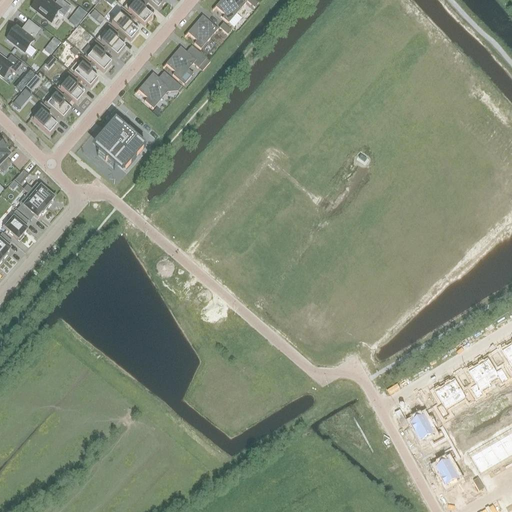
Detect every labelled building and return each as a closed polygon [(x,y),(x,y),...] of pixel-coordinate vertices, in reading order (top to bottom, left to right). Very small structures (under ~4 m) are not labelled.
[(47,0),(37,0),(32,8),(52,23),(59,13),(64,17),(70,9),(59,0),(55,6),(47,0)] [(130,0),(123,9),(144,27),(149,22),(149,21),(152,17),(141,7),(145,3),(141,0),(130,0)] [(144,0),(158,11),(162,6),(166,2),(163,0),(144,0)] [(241,0),(222,0),(215,8),(216,9),(225,16),(222,19),(229,24),(246,4),(241,0)] [(253,0),(248,0),(247,2),(254,9),(255,8),(254,7),(257,4),(258,5),(258,4),(253,0)] [(78,8),(73,15),(81,21),(86,14),(78,8)] [(118,15),(110,24),(131,43),(135,37),(139,33),(127,23),(131,18),(122,11),(118,15)] [(202,17),(187,34),(197,42),(194,45),(201,51),(218,30),(202,17)] [(17,28),(7,41),(24,54),(35,41),(31,38),(38,29),(29,22),(23,29),(24,29),(22,32),(17,28)] [(223,24),(219,29),(228,36),(232,31),(223,24)] [(104,31),(96,40),(117,58),(122,53),(125,49),(114,39),(118,34),(108,26),(104,31)] [(52,39),(48,44),(55,49),(59,44),(52,39)] [(92,49),(85,57),(104,74),(108,69),(108,68),(112,64),(100,54),(104,50),(95,42),(90,47),(92,49)] [(80,52),(74,47),(71,52),(76,56),(80,52)] [(181,48),(166,65),(175,73),(172,76),(179,82),(188,71),(193,65),(196,62),(192,58),(189,55),(187,53),(181,48)] [(198,52),(192,58),(196,62),(193,65),(198,69),(206,60),(198,52)] [(0,57),(0,75),(4,78),(11,70),(15,74),(22,65),(11,56),(6,63),(0,57)] [(81,57),(69,71),(90,89),(95,84),(94,84),(98,80),(86,70),(91,65),(81,57)] [(206,60),(198,69),(202,72),(210,63),(206,60)] [(31,71),(23,81),(27,85),(35,75),(31,71)] [(153,74),(138,92),(147,99),(145,102),(151,108),(165,92),(169,88),(168,87),(159,79),(153,74)] [(65,79),(57,89),(77,105),(81,100),(84,96),(73,86),(77,81),(70,75),(66,79),(65,79)] [(169,88),(165,92),(168,93),(178,93),(181,88),(173,81),(169,85),(168,87),(169,88)] [(30,92),(34,87),(30,83),(26,88),(30,92)] [(52,95),(44,104),(63,121),(68,116),(67,115),(71,111),(59,101),(63,97),(54,89),(50,94),(52,95)] [(21,96),(14,105),(19,110),(26,101),(21,96)] [(38,111),(30,120),(50,136),(54,131),(57,127),(46,117),(50,112),(41,104),(36,110),(38,111)] [(115,122),(96,144),(109,155),(109,156),(112,159),(113,158),(126,170),(145,148),(133,137),(133,136),(128,132),(128,133),(115,122)] [(2,146),(0,147),(0,169),(3,173),(12,164),(7,159),(10,156),(5,151),(6,150),(2,146)] [(23,172),(16,181),(20,186),(28,177),(23,172)] [(27,186),(23,191),(28,194),(47,210),(51,205),(50,204),(55,199),(37,184),(31,190),(27,186)] [(22,206),(18,211),(30,221),(34,217),(37,220),(42,214),(43,215),(47,210),(28,194),(19,204),(22,206)] [(12,217),(2,228),(20,242),(24,237),(23,236),(28,230),(24,228),(28,223),(16,213),(12,217)] [(0,258),(3,261),(8,256),(6,255),(11,250),(8,247),(11,242),(2,235),(0,237),(0,258)] [(511,346),(501,352),(510,365),(504,369),(510,379),(511,378),(511,346)] [(488,360),(478,367),(490,385),(499,379),(502,384),(508,381),(502,370),(497,374),(488,360)] [(478,367),(468,373),(476,386),(471,389),(477,400),(483,396),(482,394),(492,388),(490,385),(478,367)] [(455,381),(445,387),(456,406),(466,400),(469,405),(475,401),(469,391),(463,394),(455,381)] [(445,387),(435,393),(443,407),(437,410),(444,421),(450,417),(447,412),(456,406),(445,387)] [(425,418),(411,425),(416,434),(417,434),(422,444),(431,440),(434,445),(445,439),(442,433),(435,437),(432,431),(434,430),(430,423),(428,424),(425,418)] [(511,441),(509,435),(499,441),(509,457),(511,455),(511,441)] [(499,441),(490,446),(500,463),(509,457),(499,441)] [(490,446),(481,451),(490,468),(500,463),(490,446)] [(481,451),(471,457),(481,474),(490,468),(481,451)] [(445,465),(437,469),(442,480),(447,489),(460,482),(457,475),(459,474),(455,468),(453,469),(450,463),(456,459),(453,453),(442,459),(445,465)]
